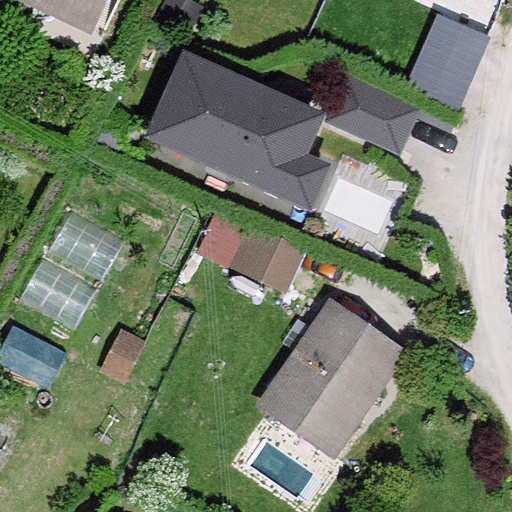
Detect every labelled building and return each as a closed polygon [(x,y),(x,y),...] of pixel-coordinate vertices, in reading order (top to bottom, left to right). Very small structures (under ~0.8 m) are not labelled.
[(50,0),(94,22),(106,0),(50,0)] [(457,110),(488,38),(436,15),(405,87),(457,110)] [(320,118),(192,62),(161,135),(206,154),(209,146),(247,163),(243,172),(313,202),(328,169),(303,158),(320,118)] [(414,111),(351,85),(336,120),(399,146),(405,131),(414,111)] [(236,222),(223,250),(291,282),(304,254),(236,222)] [(402,356),(341,317),(280,409),(340,451),(402,356)] [(62,355),(15,332),(1,361),(48,384),(62,355)] [(110,372),(131,382),(150,344),(130,334),(110,372)]
